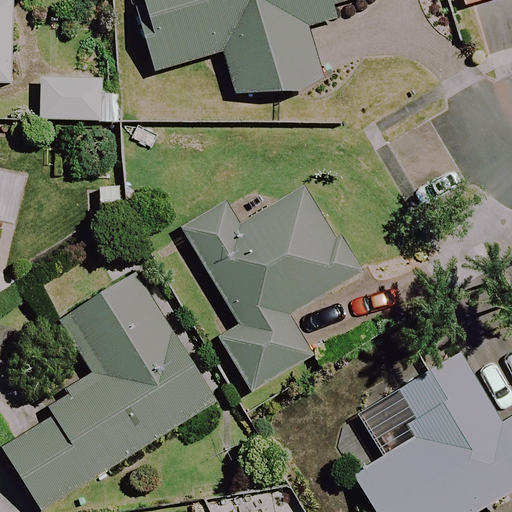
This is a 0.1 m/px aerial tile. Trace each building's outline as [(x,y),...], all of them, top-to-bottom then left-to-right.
[(0,0),(0,88),(8,89),(12,0),(0,0)] [(368,0),(140,0),(161,75),(224,57),(238,108),(323,84),(308,30),(338,22),(335,9),(368,0)] [(461,0),(464,9),(497,0),(461,0)] [(120,107),(120,85),(43,83),(42,125),(119,127),(120,107)] [(354,281),(300,190),(231,230),(222,215),(185,237),(240,329),(219,341),(252,397),(314,361),(289,319),(354,281)] [(46,511),(219,404),(139,277),(62,325),(100,385),(0,447),(0,448),(39,511),(46,511)] [(511,423),(501,430),(467,372),(401,411),(420,443),(355,480),(373,511),(484,511),(511,496),(511,423)]
